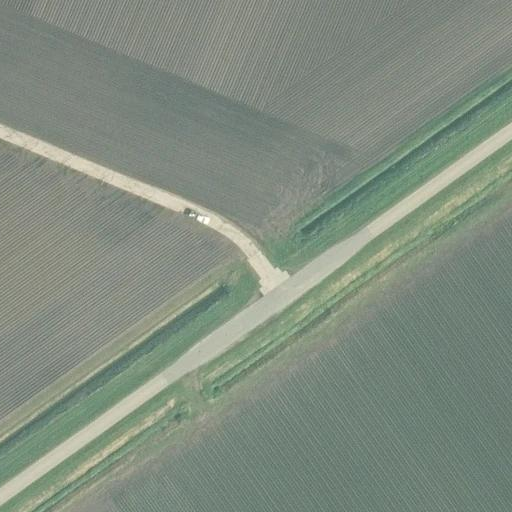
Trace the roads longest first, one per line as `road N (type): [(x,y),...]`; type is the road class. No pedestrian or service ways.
road 1 (unclassified): [(0,510),(201,370),(263,316),(511,148)]
road 2 (unknown): [(286,300),(210,222),(0,131)]
